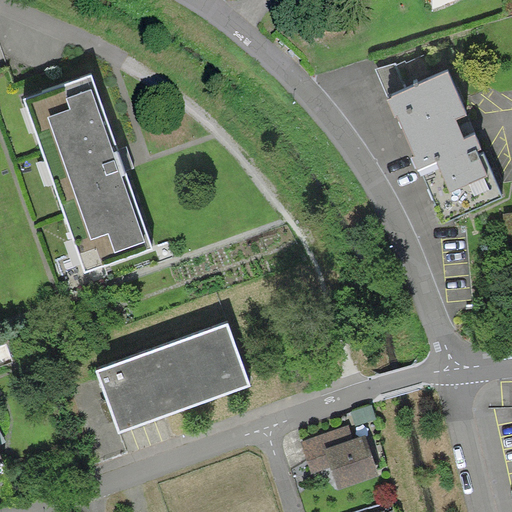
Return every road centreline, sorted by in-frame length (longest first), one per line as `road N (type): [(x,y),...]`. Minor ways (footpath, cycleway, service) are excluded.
road 1 (residential): [(187,0),(291,71),(376,186),(452,366)]
road 2 (residential): [(26,511),(452,366)]
road 3 (residential): [(452,366),(484,511)]
road 4 (residential): [(0,6),(120,61)]
